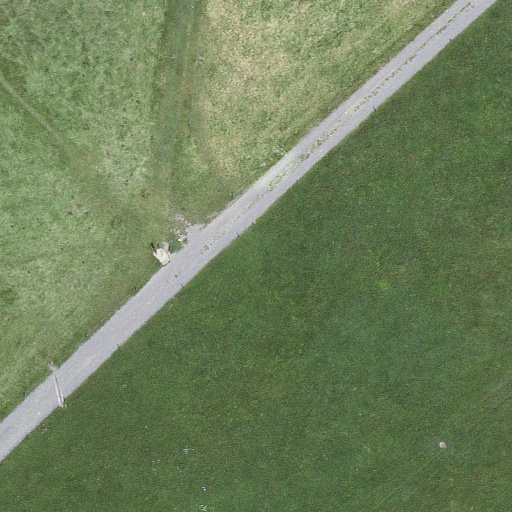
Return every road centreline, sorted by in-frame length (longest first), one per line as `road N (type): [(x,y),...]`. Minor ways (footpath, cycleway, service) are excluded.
road 1 (track): [(179,274),(477,0)]
road 2 (track): [(186,0),(171,115),(179,274)]
road 3 (track): [(0,445),(179,274)]
